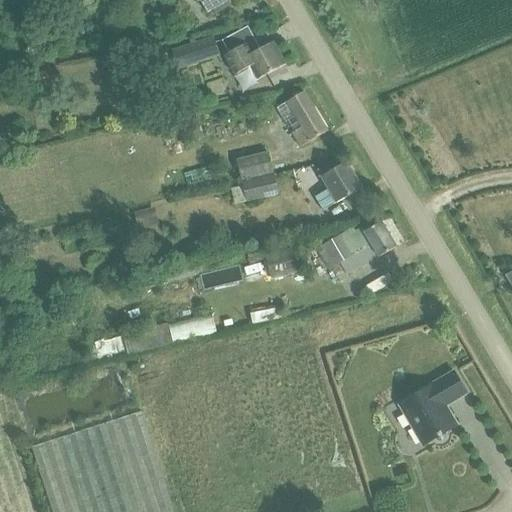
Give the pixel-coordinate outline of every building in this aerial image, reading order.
[(199,0),(208,16),(214,12),(217,19),(233,10),(229,3),(235,0),(199,0)] [(249,28),(223,42),(229,54),(225,56),(236,76),(238,74),(243,82),(250,85),(258,80),(259,80),(286,65),(274,43),(261,50),(249,28)] [(221,57),(214,37),(172,51),(178,70),(221,57)] [(59,68),(28,75),(30,86),(61,80),(59,68)] [(290,131),(293,129),(295,133),(293,134),(301,148),(327,134),(305,94),(302,96),(300,92),(294,95),(296,100),(278,110),(290,131)] [(275,174),(269,153),(237,161),(242,182),(275,174)] [(361,191),(346,166),(333,174),(329,167),(319,173),(330,190),(316,199),(323,211),(337,202),(339,205),(361,191)] [(193,188),(213,184),(210,167),(190,170),(193,188)] [(280,194),(275,174),(242,182),(247,203),(280,194)] [(156,208),(135,213),(140,230),(160,226),(156,208)] [(354,228),(318,250),(330,272),(341,266),(347,276),(379,257),(380,258),(397,248),(382,223),(366,232),(363,227),(356,231),(354,228)] [(197,240),(190,249),(198,256),(206,248),(197,240)] [(304,273),(298,248),(266,255),(272,280),(304,273)] [(249,280),(269,275),(265,260),(245,266),(249,280)] [(194,267),(157,275),(159,284),(196,276),(194,267)] [(88,345),(92,364),(127,356),(173,344),(216,334),(212,314),(168,325),(168,324),(123,336),(124,338),(88,345)] [(5,339),(0,341),(0,357),(4,368),(16,363),(5,339)] [(445,433),(457,426),(444,406),(466,393),(454,372),(399,404),(411,424),(414,425),(426,445),(435,439),(438,441),(441,441),(444,440),(446,436),(445,433)] [(173,511),(141,411),(33,446),(54,511),(173,511)]
